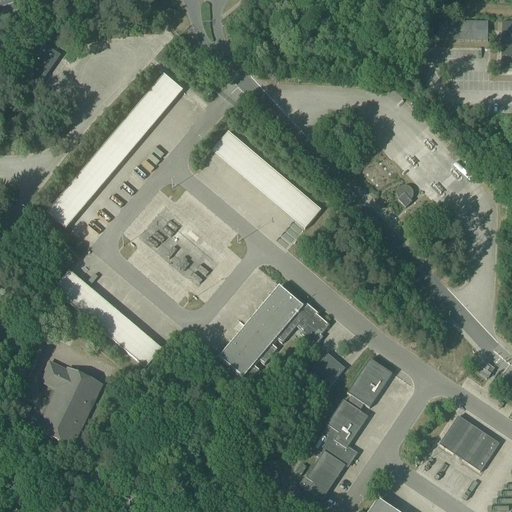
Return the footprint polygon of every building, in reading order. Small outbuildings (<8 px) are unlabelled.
[(487,24),(438,23),(438,43),(486,44),(487,24)] [(511,24),(501,25),(500,71),(511,71),(511,24)] [(14,76),(36,92),(60,58),(37,42),(14,76)] [(46,215),(65,231),(181,92),(162,76),(46,215)] [(412,201),(412,200),(413,198),(413,196),(413,195),(413,193),(412,191),(411,190),(409,189),(408,188),(406,188),(404,188),(402,188),(400,189),(399,191),(398,192),(397,194),(397,196),(397,197),(397,199),(398,201),(398,202),(406,210),(412,203),(411,202),(412,201)] [(306,311),(279,288),(218,359),(242,380),(240,382),(246,387),(259,372),(255,368),(259,363),(264,366),(277,351),(272,347),(277,341),(282,345),(296,328),(302,333),(300,336),(314,349),(323,339),(320,337),(329,327),(315,315),(315,313),(308,307),(306,311)] [(345,370),(326,355),(307,378),(326,393),(345,370)] [(29,380),(37,362),(31,359),(22,377),(29,380)] [(343,402),(327,427),(328,428),(310,454),(319,460),(306,480),(305,479),(299,487),(322,502),(345,468),(348,470),(358,455),(348,449),(368,419),(359,413),(364,407),(369,410),(392,376),(370,361),(347,395),(351,398),(347,405),(343,402)] [(65,371),(48,363),(38,385),(54,393),(35,433),(72,451),(103,388),(66,370),(65,371)] [(482,365),(477,372),(478,373),(488,380),(490,377),(491,376),(491,375),(489,374),(487,373),(489,371),(488,369),(486,368),(484,366),(482,365)] [(23,402),(30,401),(27,381),(20,382),(23,402)] [(21,406),(13,422),(21,426),(29,410),(21,406)] [(458,418),(439,447),(480,474),(499,446),(458,418)] [(393,511),(378,501),(370,511),(393,511)]
